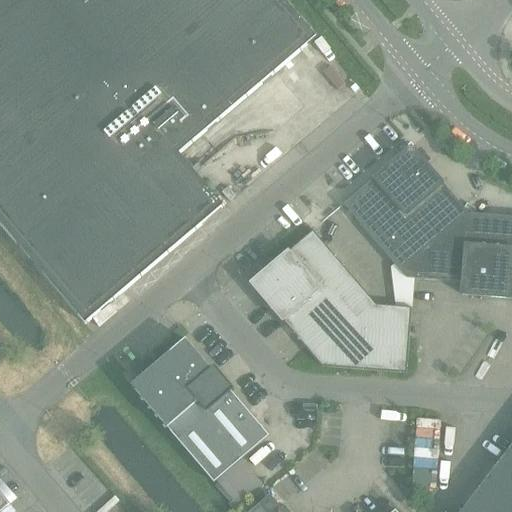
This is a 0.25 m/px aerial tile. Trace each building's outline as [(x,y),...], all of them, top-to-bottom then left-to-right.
[(0,0),(0,224),(78,316),(77,316),(86,326),(101,313),(113,302),(224,207),(181,156),(316,39),(296,15),(294,12),(283,0),(0,0)] [(411,147),(343,206),(400,273),(469,215),(426,165),(411,147)] [(511,218),(469,215),(400,273),(406,279),(462,283),(461,296),(486,298),(511,299),(511,218)] [(271,267),(251,285),(285,325),(293,334),(306,349),(322,368),(406,374),(408,347),(411,309),(376,306),(313,232),(271,267)] [(186,340),(131,387),(214,484),(269,438),(248,413),(231,394),(234,391),(215,368),(212,371),(186,340)] [(511,511),(511,446),(462,511),(511,511)] [(0,511),(2,511),(10,506),(0,494),(0,511)] [(269,499),(254,511),(288,511),(284,507),(279,511),(269,499)]
